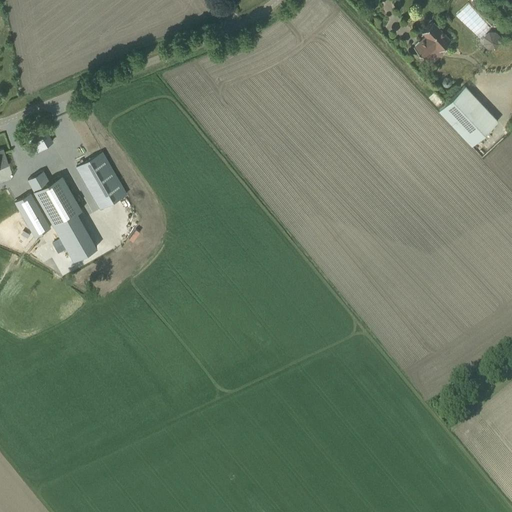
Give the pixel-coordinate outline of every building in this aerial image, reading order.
[(425,35),(413,46),(424,58),(436,47),(439,50),(450,39),(432,21),(421,31),(425,35)] [(483,43),(488,48),(495,48),(500,44),(501,37),(496,31),(488,31),(483,36),(483,43)] [(442,80),(442,84),(444,86),(448,86),(451,84),(451,80),(448,77),(444,77),(442,80)] [(498,119),(465,84),(438,110),(471,145),(476,141),(498,119)] [(3,148),(0,148),(0,167),(8,165),(6,157),(3,148)] [(126,192),(102,151),(76,166),(81,174),(99,208),(126,192)] [(43,170),(27,179),(53,225),(77,211),(81,209),(61,174),(49,181),(43,170)] [(0,208),(12,201),(2,186),(0,187),(0,208)] [(30,192),(14,201),(34,236),(50,227),(48,224),(30,192)]
